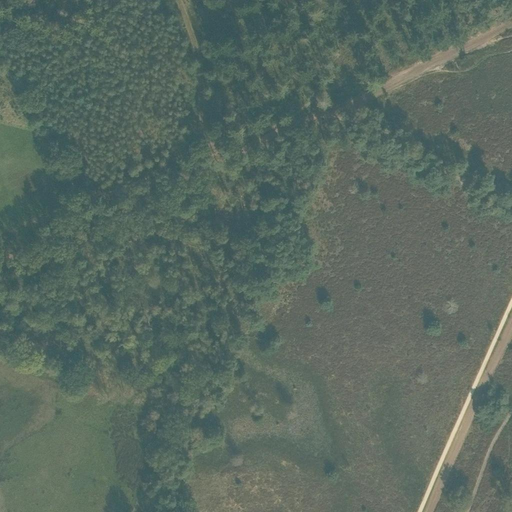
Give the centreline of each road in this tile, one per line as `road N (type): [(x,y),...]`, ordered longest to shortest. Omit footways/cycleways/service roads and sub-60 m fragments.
road 1 (track): [(386,84),(333,87),(175,165),(0,236)]
road 2 (track): [(511,24),(323,116)]
road 3 (track): [(511,325),(430,511)]
road 4 (track): [(181,0),(197,45),(202,105),(168,179)]
